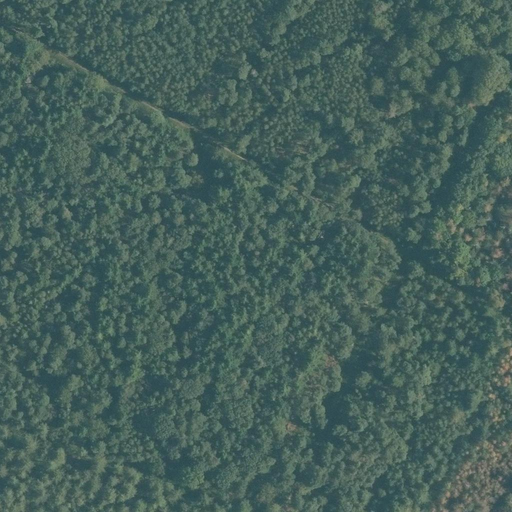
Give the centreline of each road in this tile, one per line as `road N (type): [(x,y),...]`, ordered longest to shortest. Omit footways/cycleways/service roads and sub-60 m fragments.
road 1 (track): [(511,314),(0,22)]
road 2 (track): [(506,53),(279,511)]
